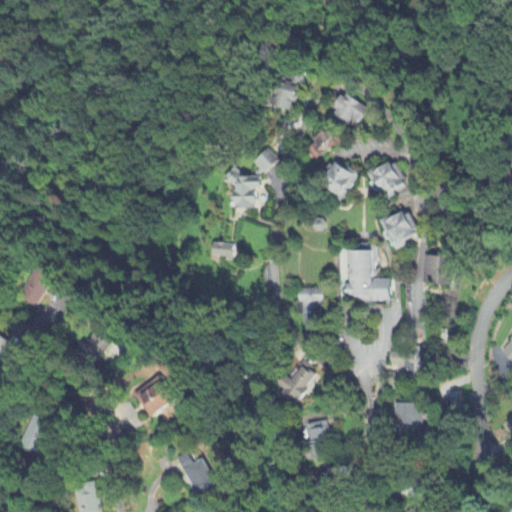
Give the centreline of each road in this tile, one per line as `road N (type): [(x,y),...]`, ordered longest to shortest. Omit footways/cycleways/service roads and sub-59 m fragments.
road 1 (residential): [(385,348),(373,397),(328,373),(297,344),(275,282),(280,186),(319,104),(341,88),(362,88),(381,106),(407,140),(420,188),(428,239),(420,333),(385,348)]
road 2 (tertiary): [(511,273),(486,304),(473,340),(478,511)]
